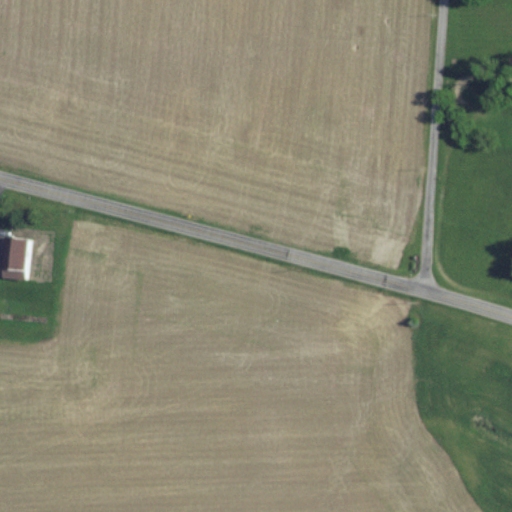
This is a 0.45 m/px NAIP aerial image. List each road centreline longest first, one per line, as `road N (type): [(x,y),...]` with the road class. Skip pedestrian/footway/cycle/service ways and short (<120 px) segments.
road 1 (tertiary): [(511,318),(0,172)]
road 2 (residential): [(424,288),(440,0)]
